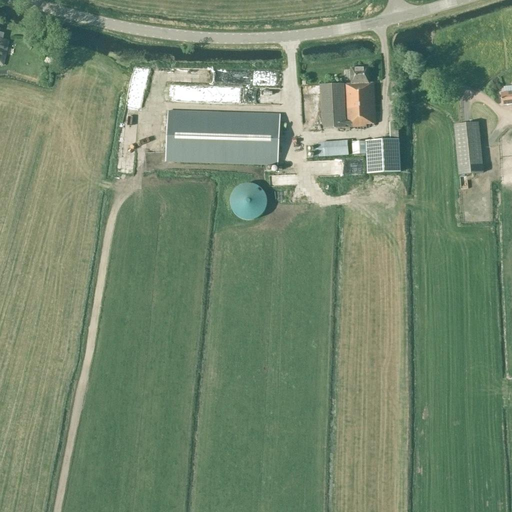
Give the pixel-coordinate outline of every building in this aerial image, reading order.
[(0,65),(3,67),(9,41),(1,40),(2,34),(0,33),(0,65)] [(369,84),(369,68),(350,69),(351,85),(346,85),(320,86),(322,129),(367,127),(366,125),(375,124),(374,84),(369,84)] [(190,82),(190,71),(164,70),(163,81),(190,82)] [(511,86),(504,88),(504,93),(500,94),(502,107),(511,105),(511,86)] [(278,165),(280,115),(168,111),(165,162),(278,165)] [(389,124),(390,141),(366,142),(367,155),(368,174),(400,173),(398,123),(389,124)] [(477,123),(454,126),(453,126),(458,176),(482,173),(477,123)] [(347,142),(334,143),(318,144),(319,157),(348,155),(347,142)] [(367,155),(366,142),(353,142),(353,155),(367,155)] [(356,173),(356,163),(316,164),(316,174),(356,173)] [(248,185),(246,185),(244,185),(242,186),(240,187),(237,188),(235,189),(234,191),(232,193),(231,196),(230,198),(230,201),(230,203),(230,205),(230,208),(231,210),(232,212),(233,213),(234,215),(236,216),(237,218),(239,219),(242,220),(244,221),(247,221),(249,221),(252,221),(254,220),(256,219),(259,218),(260,216),(262,215),(263,213),(264,211),(265,210),(266,208),(266,205),(266,203),(266,201),(266,198),(265,196),(263,193),(262,191),(260,189),(258,188),(256,187),(254,186),(252,185),(250,185),(248,185)]
